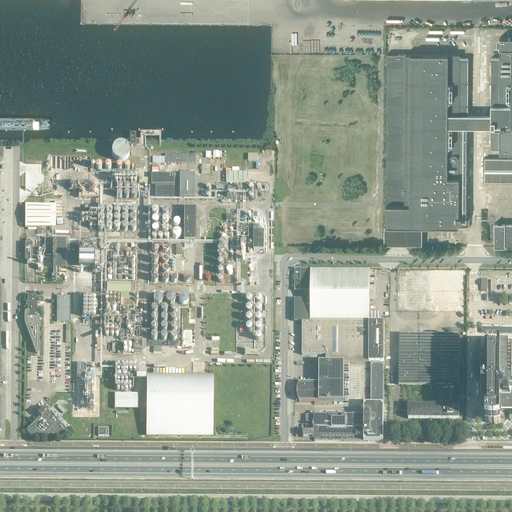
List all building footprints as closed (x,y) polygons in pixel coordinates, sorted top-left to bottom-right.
[(511,37),(499,37),(499,58),(499,120),(490,120),(490,127),(491,129),(494,129),(499,129),(499,131),(499,149),(499,153),(511,152),(511,37)] [(459,58),(459,54),(386,54),(385,226),(422,226),(457,227),(461,227),(467,227),(468,226),(468,221),(465,221),(465,216),(458,216),(459,58)] [(465,216),(467,216),(467,127),(467,114),(468,58),(459,58),(458,216),(465,216)] [(491,114),(490,120),(499,120),(499,58),(491,58),(491,114)] [(490,120),(491,114),(467,114),(467,127),(490,127),(490,120)] [(499,149),(499,131),(490,131),(490,149),(499,149)] [(127,158),(128,157),(128,156),(129,155),(129,154),(129,153),(129,151),(129,150),(128,149),(128,148),(127,147),(126,146),(125,145),(124,145),(123,144),(122,144),(121,144),(120,144),(119,144),(118,144),(116,145),(115,145),(115,146),(114,147),(113,148),(112,149),(112,150),(112,151),(112,152),(112,153),(112,155),(112,156),(113,157),(114,158),(114,159),(115,159),(116,160),(117,160),(118,161),(120,161),(121,161),(122,161),(123,161),(124,160),(125,159),(126,159),(127,158)] [(196,163),(196,155),(196,154),(165,154),(165,157),(153,157),(153,163),(196,163)] [(511,181),(511,158),(485,158),(484,181),(511,181)] [(210,175),(210,165),(202,165),(202,175),(210,175)] [(246,183),(246,172),(226,172),(226,183),(246,183)] [(175,199),(175,185),(175,174),(152,174),(152,185),(155,185),(155,199),(175,199)] [(197,192),(197,179),(195,179),(195,174),(180,174),(180,198),(195,198),(195,192),(197,192)] [(98,198),(99,191),(100,191),(100,189),(99,189),(99,184),(70,183),(70,191),(78,191),(78,198),(98,198)] [(224,199),(224,186),(215,186),(215,199),(224,199)] [(52,228),(52,205),(25,205),(25,227),(41,227),(51,228),(52,228)] [(196,241),(196,208),(184,208),(184,241),(196,241)] [(180,216),(180,215),(181,214),(181,213),(181,212),(180,212),(180,211),(180,210),(179,210),(178,210),(178,209),(177,209),(176,209),(175,209),(175,210),(174,210),(174,211),(173,211),(173,212),(173,213),(173,214),(173,215),(174,216),(174,217),(175,217),(176,217),(177,217),(178,217),(179,217),(179,216),(180,216)] [(467,216),(465,216),(465,221),(468,221),(468,226),(467,227),(461,227),(457,227),(457,228),(468,229),(470,227),(470,216),(467,216)] [(511,247),(511,223),(494,224),(494,247),(511,247)] [(264,253),(265,226),(259,226),(254,226),(254,252),(259,252),(264,253)] [(422,226),(385,226),(384,226),(384,245),(392,245),(404,245),(422,245),(422,226)] [(248,245),(248,229),(249,249),(253,249),(252,227),(241,227),(241,235),(246,235),(247,239),(241,239),(241,245),(248,245)] [(179,237),(180,236),(180,235),(180,234),(180,233),(179,233),(179,232),(178,231),(177,231),(176,231),(175,231),(174,231),(173,232),(172,232),(172,233),(172,234),(172,235),(172,236),(173,237),(173,238),(174,238),(175,238),(176,239),(177,238),(178,238),(179,238),(179,237)] [(66,269),(67,241),(53,241),(53,268),(57,268),(66,269)] [(78,252),(78,267),(94,268),(94,257),(83,257),(83,252),(78,252)] [(369,295),(369,269),(310,269),(294,269),(294,270),(294,282),(296,282),(296,284),(296,285),(294,285),(294,289),(294,291),(295,291),(303,291),(311,291),(311,299),(310,299),(310,300),(309,300),(309,299),(294,299),(294,305),(296,305),(296,307),(294,307),(294,321),(302,321),(302,322),(369,322),(369,311),(369,301),(369,295)] [(131,295),(131,284),(107,284),(107,295),(120,295),(131,295)] [(133,308),(133,295),(131,295),(120,295),(120,308),(133,308)] [(161,304),(162,303),(162,302),(163,302),(163,301),(163,300),(163,299),(162,298),(162,297),(161,297),(161,296),(160,296),(159,295),(158,295),(157,295),(156,296),(155,296),(154,297),(154,298),(153,298),(153,299),(153,300),(153,301),(153,302),(153,303),(154,303),(154,304),(155,304),(156,305),(157,305),(158,305),(159,305),(160,305),(161,304)] [(174,304),(175,303),(175,302),(175,301),(175,300),(175,299),(175,298),(174,297),(173,296),(172,296),(171,295),(170,295),(169,296),(168,296),(167,297),(166,298),(166,299),(166,300),(166,301),(166,302),(166,303),(167,303),(167,304),(168,304),(169,305),(170,305),(171,305),(172,305),(173,305),(173,304),(174,304)] [(187,304),(187,303),(188,303),(188,302),(188,301),(188,300),(188,299),(188,298),(187,298),(187,297),(186,296),(185,296),(184,295),(183,295),(182,296),(181,296),(180,296),(180,297),(179,297),(179,298),(179,299),(178,299),(178,300),(178,301),(179,302),(179,303),(180,303),(180,304),(181,305),(182,305),(183,305),(184,305),(185,305),(186,304),(187,304)] [(39,351),(39,320),(39,319),(39,318),(37,318),(37,317),(37,316),(37,311),(36,311),(36,301),(37,296),(27,296),(27,311),(26,311),(25,312),(24,313),(24,322),(31,342),(35,353),(36,353),(37,353),(38,353),(39,352),(39,351)] [(70,322),(70,296),(57,296),(57,318),(66,318),(66,322),(70,322)] [(380,311),(369,311),(369,322),(379,322),(380,311)] [(369,322),(302,322),(302,341),(302,343),(302,345),(302,355),(326,355),(326,359),(326,362),(344,362),(369,362),(369,322)] [(384,362),(384,322),(381,322),(379,322),(369,322),(369,362),(384,362)] [(402,411),(408,411),(414,411),(414,413),(419,413),(425,413),(430,413),(431,413),(433,413),(433,415),(433,413),(436,413),(436,415),(436,417),(436,419),(436,422),(436,425),(453,425),(453,419),(453,406),(453,389),(454,389),(454,385),(459,385),(459,366),(459,357),(459,329),(449,329),(449,335),(434,334),(419,334),(413,334),(399,334),(399,345),(398,385),(403,385),(436,385),(436,405),(414,405),(414,400),(408,400),(402,400),(402,411)] [(142,351),(142,339),(135,339),(135,348),(133,348),(133,354),(140,354),(140,351),(142,351)] [(511,389),(509,389),(509,386),(503,386),(503,389),(500,389),(500,349),(499,349),(497,348),(496,348),(494,348),(492,348),(490,348),(489,348),(488,348),(487,349),(486,349),(485,385),(482,385),(482,393),(485,393),(485,395),(485,422),(486,423),(487,423),(488,423),(489,424),(490,424),(491,424),(494,424),(495,424),(497,423),(499,423),(500,422),(500,411),(511,411),(511,415),(511,416),(511,417),(511,418),(511,419),(511,418),(511,389)] [(344,402),(344,362),(326,362),(319,362),(319,367),(319,372),(319,377),(319,383),(316,383),(299,383),(299,384),(299,385),(299,390),(299,394),(299,399),(299,400),(299,402),(344,402)] [(384,385),(384,363),(371,363),(370,404),(384,404),(384,385)] [(147,380),(146,436),(212,436),(212,380),(206,380),(147,380)] [(137,409),(137,395),(115,395),(115,394),(114,394),(114,409),(115,409),(115,408),(137,409)] [(67,409),(60,403),(56,407),(63,413),(67,409)] [(384,404),(370,404),(363,404),(363,416),(315,415),(306,415),(305,431),(303,431),(303,438),(314,438),(314,441),(383,442),(384,404)] [(60,424),(59,423),(59,422),(57,421),(57,420),(57,421),(55,419),(56,419),(55,419),(54,417),(53,417),(43,407),(36,414),(36,415),(39,417),(38,418),(37,416),(35,418),(37,419),(36,420),(36,421),(27,430),(27,429),(27,430),(26,431),(27,432),(27,433),(31,437),(32,437),(33,438),(34,437),(35,437),(34,437),(36,435),(38,437),(40,438),(41,437),(43,435),(45,437),(47,438),(48,437),(50,435),(52,437),(53,438),(54,438),(55,437),(57,435),(59,437),(58,437),(59,437),(60,438),(61,437),(62,437),(66,433),(66,432),(67,431),(66,430),(66,429),(66,430),(62,426),(60,424),(61,424),(60,424)] [(408,419),(436,419),(436,417),(436,415),(436,413),(433,413),(433,415),(433,413),(431,413),(430,413),(425,413),(419,413),(414,413),(414,411),(408,411),(408,419)] [(108,436),(108,428),(98,428),(98,436),(108,436)]
